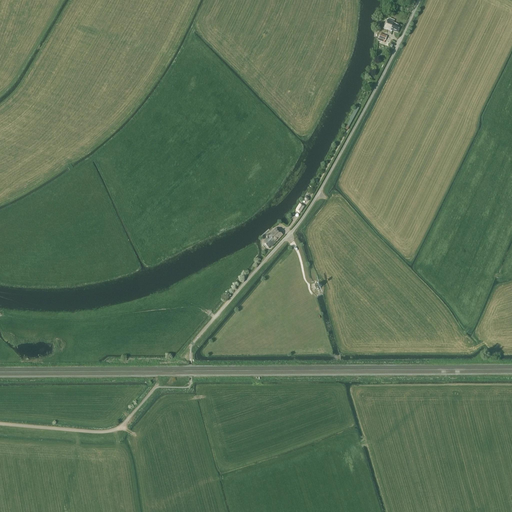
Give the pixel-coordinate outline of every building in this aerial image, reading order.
[(389,21),(386,20),(383,28),(392,32),(392,31),(398,33),(401,26),(394,23),(395,21),(390,19),(389,21)] [(385,41),(387,36),(380,34),(378,40),(383,42),(384,40),(385,41)] [(344,128),(347,130),(359,108),(355,106),(344,128)] [(295,211),(300,214),(305,206),(300,203),(295,211)] [(271,246),(272,247),(282,235),(276,229),(270,235),(269,235),(268,235),(267,236),(267,237),(267,238),(265,241),(266,242),(264,244),(268,248),(271,246)]
